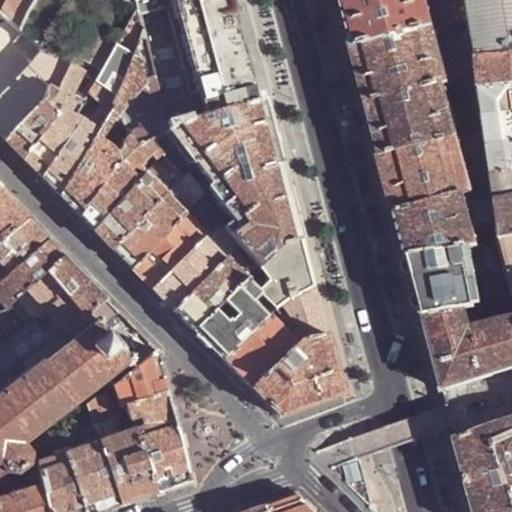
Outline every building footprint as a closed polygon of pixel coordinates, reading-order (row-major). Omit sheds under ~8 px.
[(0,0),(0,13),(1,14),(8,2),(5,0),(0,0)] [(9,0),(8,2),(1,14),(21,31),(38,0),(9,0)] [(197,94),(171,0),(137,0),(134,1),(136,9),(138,16),(164,9),(187,96),(197,94)] [(236,0),(171,0),(197,94),(203,117),(264,101),(247,39),(236,0)] [(355,51),(437,28),(429,0),(341,0),(348,27),(355,51)] [(464,20),(460,0),(429,0),(437,28),(464,20)] [(460,0),(464,20),(474,18),(471,0),(460,0)] [(511,24),(508,0),(471,0),(474,18),(481,60),(511,56),(511,24)] [(136,9),(107,60),(94,83),(95,83),(114,96),(129,61),(142,32),(138,16),(136,9)] [(188,115),(189,120),(203,117),(197,94),(187,96),(164,9),(138,16),(142,32),(163,116),(165,122),(188,115)] [(474,18),(464,20),(465,28),(473,77),(483,75),(481,60),(474,18)] [(363,81),(369,106),(447,85),(452,83),(439,35),(437,28),(355,51),(363,81)] [(473,77),(465,28),(439,35),(452,83),(456,82),(473,77)] [(32,62),(0,100),(0,137),(5,142),(43,100),(48,86),(53,70),(60,58),(44,46),(41,49),(32,62)] [(73,67),(72,68),(77,71),(94,83),(107,60),(87,47),(73,67)] [(485,90),(511,87),(511,56),(481,60),(483,75),(485,90)] [(53,70),(48,86),(56,93),(63,77),(69,64),(60,58),(53,70)] [(112,110),(117,116),(145,80),(137,64),(129,61),(114,96),(110,105),(113,109),(112,110)] [(64,98),(77,71),(72,68),(73,67),(69,64),(63,77),(56,93),(64,98)] [(77,71),(64,98),(79,109),(87,97),(95,83),(94,83),(77,71)] [(473,77),(481,132),(490,130),(485,90),(483,75),(473,77)] [(481,132),(473,77),(456,82),(462,102),(453,104),(461,138),(481,132)] [(95,83),(87,97),(101,108),(110,114),(112,110),(113,109),(110,105),(114,96),(95,83)] [(384,159),(461,138),(453,104),(447,85),(369,106),(377,135),(384,159)] [(43,100),(5,142),(16,153),(23,160),(58,117),(50,108),(56,93),(48,86),(43,100)] [(511,87),(485,90),(490,130),(493,148),(511,144),(511,87)] [(58,117),(23,160),(33,170),(40,177),(80,124),(74,119),(79,109),(64,98),(56,93),(50,108),(58,117)] [(86,127),(101,108),(87,97),(79,109),(74,119),(80,124),(81,123),(86,127)] [(189,120),(167,132),(190,165),(192,163),(211,188),(229,175),(231,179),(281,166),(271,130),(264,101),(203,117),(189,120)] [(101,108),(86,127),(97,134),(110,114),(101,108)] [(110,114),(97,134),(117,152),(131,136),(130,134),(117,116),(112,110),(110,114)] [(188,115),(165,122),(166,132),(167,132),(189,120),(188,115)] [(97,134),(60,198),(71,208),(80,217),(108,177),(107,176),(127,156),(136,146),(148,141),(166,132),(165,122),(163,116),(130,134),(131,136),(117,152),(97,134)] [(80,124),(40,177),(55,192),(60,198),(97,134),(86,127),(81,123),(80,124)] [(481,132),(488,190),(498,187),(497,176),(493,148),(490,130),(481,132)] [(488,190),(481,132),(461,138),(476,193),(488,190)] [(392,190),(398,215),(468,195),(476,193),(461,138),(384,159),(392,190)] [(136,146),(127,156),(136,166),(149,152),(156,159),(160,155),(148,141),(136,146)] [(511,144),(493,148),(497,176),(511,173),(511,144)] [(156,159),(143,173),(164,195),(182,176),(160,155),(156,159)] [(108,177),(80,217),(89,226),(94,231),(143,173),(136,166),(127,156),(107,176),(108,177)] [(211,188),(192,163),(190,165),(185,170),(186,172),(203,194),(211,188)] [(203,194),(200,198),(221,224),(239,246),(258,268),(280,249),(301,241),(290,199),(281,166),(231,179),(229,175),(211,188),(203,194)] [(182,176),(164,195),(184,215),(200,198),(203,194),(186,172),(182,176)] [(143,173),(94,231),(107,245),(113,251),(164,195),(143,173)] [(511,201),(511,173),(497,176),(498,187),(501,204),(511,201)] [(488,190),(496,243),(506,241),(501,204),(498,187),(488,190)] [(496,243),(488,190),(476,193),(468,195),(481,246),(496,243)] [(0,243),(28,221),(21,214),(17,210),(0,192),(0,243)] [(184,215),(164,195),(113,251),(125,263),(133,270),(184,215)] [(405,240),(410,258),(466,248),(472,247),(477,246),(481,246),(468,195),(398,215),(405,240)] [(200,198),(184,215),(207,238),(221,224),(200,198)] [(511,239),(511,201),(501,204),(506,241),(511,239)] [(184,215),(133,270),(145,282),(153,291),(205,239),(207,238),(184,215)] [(0,284),(49,243),(46,240),(33,226),(28,221),(0,243),(0,284)] [(205,239),(153,291),(166,304),(173,311),(225,260),(205,239)] [(258,268),(257,269),(268,282),(257,293),(260,296),(274,311),(288,299),(296,296),(313,287),(306,260),(301,241),(280,249),(258,268)] [(477,246),(489,306),(511,301),(511,265),(506,241),(496,243),(481,246),(477,246)] [(56,249),(49,243),(0,284),(0,304),(5,310),(13,304),(64,258),(56,249)] [(239,246),(225,260),(245,281),(257,269),(258,268),(239,246)] [(479,284),(472,247),(466,248),(473,285),(479,284)] [(418,288),(426,317),(470,309),(478,308),(473,285),(466,248),(410,258),(418,288)] [(64,258),(13,304),(20,313),(34,300),(50,319),(65,336),(106,301),(83,278),(70,264),(64,258)] [(225,260),(173,311),(187,324),(194,331),(244,282),(245,281),(225,260)] [(245,281),(244,282),(256,294),(257,293),(268,282),(257,269),(245,281)] [(244,282),(194,331),(211,348),(223,361),(266,318),(252,304),(260,296),(257,293),(256,294),(244,282)] [(479,284),(473,285),(478,308),(484,307),(479,284)] [(252,389),(300,341),(326,336),(324,325),(317,300),(313,287),(296,296),(288,299),(274,311),(267,317),(266,318),(223,361),(243,381),(252,389)] [(34,300),(20,313),(30,324),(36,331),(50,319),(34,300)] [(117,313),(106,301),(65,336),(50,319),(36,331),(44,340),(0,374),(0,397),(97,321),(101,327),(117,313)] [(492,375),(511,368),(511,321),(476,331),(470,309),(426,317),(436,354),(446,390),(492,375)] [(0,464),(7,474),(10,475),(19,476),(31,466),(31,456),(23,446),(61,416),(125,366),(129,363),(101,327),(97,321),(0,397),(0,464)] [(0,347),(0,359),(36,331),(30,324),(0,347)] [(0,359),(0,374),(44,340),(36,331),(0,359)] [(333,362),(326,336),(300,341),(252,389),(260,398),(280,418),(343,396),(333,362)] [(130,372),(116,384),(123,407),(127,406),(167,393),(165,384),(160,362),(158,354),(156,352),(130,372)] [(125,366),(61,416),(65,421),(74,413),(76,415),(87,406),(116,384),(130,372),(125,366)] [(155,495),(135,431),(127,406),(123,407),(116,384),(87,406),(100,443),(121,507),(143,499),(155,495)] [(167,393),(127,406),(132,421),(140,418),(144,428),(135,431),(155,495),(173,489),(191,483),(167,393)] [(511,420),(507,422),(491,428),(511,488),(511,420)] [(35,445),(36,450),(61,442),(57,427),(35,445)] [(472,491),(478,511),(511,511),(511,488),(491,428),(459,440),(472,491)] [(69,454),(66,455),(84,511),(106,511),(108,511),(121,507),(100,443),(69,454)] [(61,456),(39,464),(41,474),(42,483),(43,485),(48,511),(84,511),(66,455),(61,456)] [(0,487),(10,486),(10,475),(7,474),(0,464),(0,487)] [(34,476),(36,484),(42,483),(41,474),(34,476)] [(14,495),(0,499),(0,511),(48,511),(43,485),(14,495)] [(10,486),(0,487),(0,499),(14,495),(10,486)] [(323,511),(307,495),(277,506),(278,511),(323,511)]
